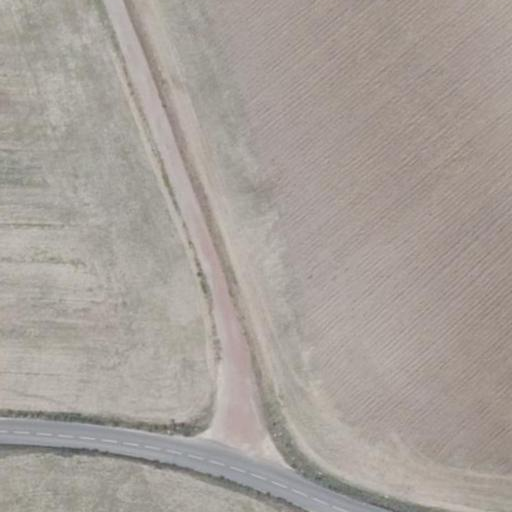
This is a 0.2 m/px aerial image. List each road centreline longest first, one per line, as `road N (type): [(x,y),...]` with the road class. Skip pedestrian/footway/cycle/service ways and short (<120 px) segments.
road 1 (track): [(114,0),(227,318),(245,403),(248,472)]
road 2 (unclassified): [(356,511),(248,472),(141,447),(0,432)]
